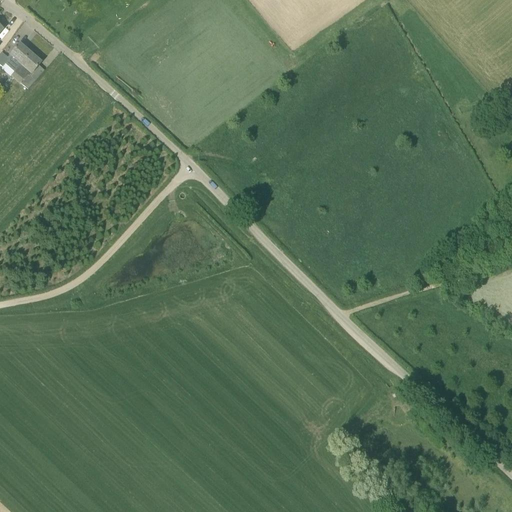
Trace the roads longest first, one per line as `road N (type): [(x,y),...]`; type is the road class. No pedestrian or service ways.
road 1 (unclassified): [(339,314),(62,50)]
road 2 (track): [(0,305),(56,293),(82,278),(188,164)]
road 3 (unclassified): [(339,314),(511,477)]
road 4 (track): [(339,314),(511,262)]
